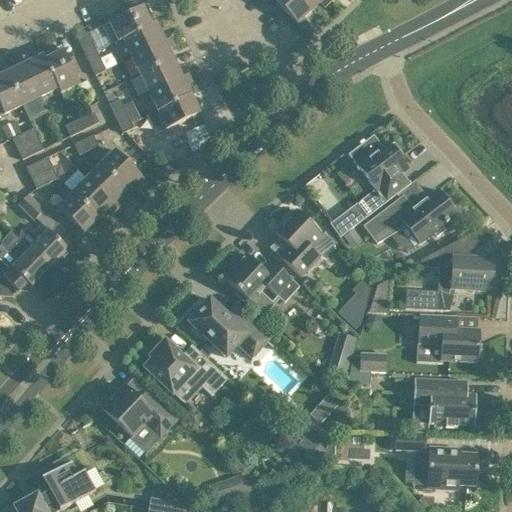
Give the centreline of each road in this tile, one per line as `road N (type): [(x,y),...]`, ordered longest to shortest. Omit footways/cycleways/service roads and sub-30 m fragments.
road 1 (tertiary): [(0,410),(306,93)]
road 2 (residential): [(511,217),(402,97),(381,48)]
road 3 (residential): [(218,0),(306,93)]
